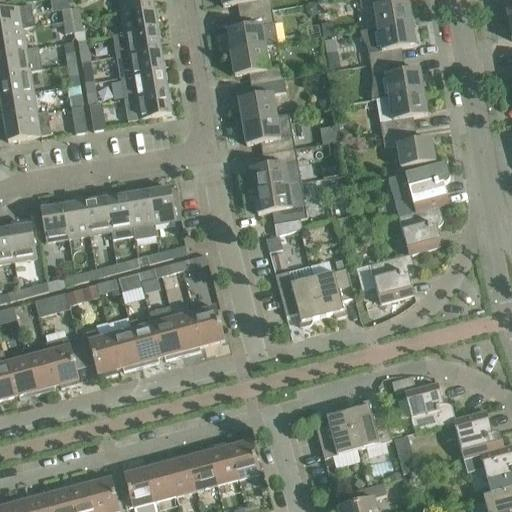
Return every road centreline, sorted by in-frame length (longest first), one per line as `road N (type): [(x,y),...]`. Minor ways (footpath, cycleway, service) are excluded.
road 1 (residential): [(258,359),(412,321),(445,293),(491,193)]
road 2 (residential): [(0,484),(275,412)]
road 3 (residential): [(0,427),(258,359)]
road 4 (residential): [(275,412),(424,369),(481,383),(511,402)]
road 5 (residential): [(258,359),(208,152)]
road 6 (residential): [(0,193),(208,152)]
road 7 (residential): [(491,193),(458,0)]
road 8 (residential): [(208,152),(183,0)]
road 9 (residential): [(491,193),(511,330)]
